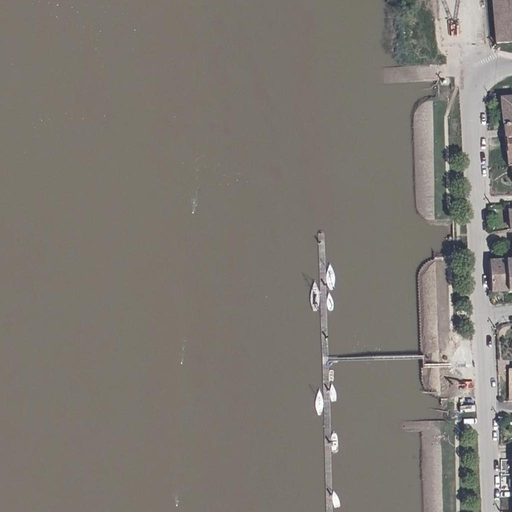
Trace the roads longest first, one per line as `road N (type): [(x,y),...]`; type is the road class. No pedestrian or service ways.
road 1 (residential): [(482,319),(473,69)]
road 2 (residential): [(494,511),(492,360),(482,319)]
